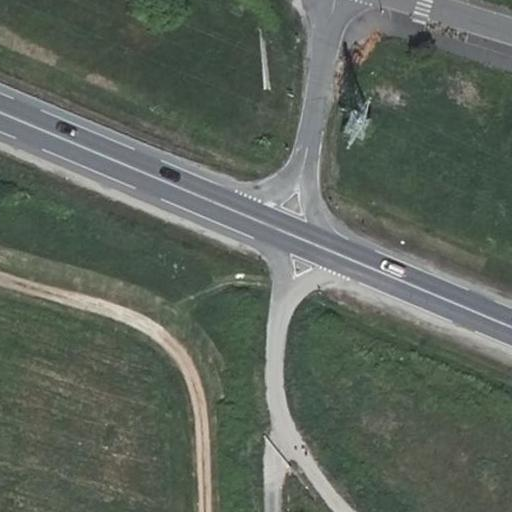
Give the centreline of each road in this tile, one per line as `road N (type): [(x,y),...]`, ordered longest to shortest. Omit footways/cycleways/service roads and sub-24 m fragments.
road 1 (primary): [(0,113),(288,233)]
road 2 (residential): [(354,0),(288,233)]
road 3 (primary): [(288,233),(511,327)]
road 4 (residential): [(382,0),(511,40)]
